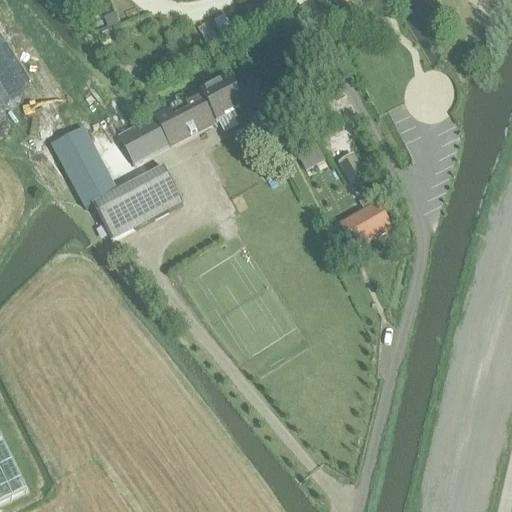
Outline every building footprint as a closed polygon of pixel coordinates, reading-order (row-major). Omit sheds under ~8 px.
[(116,17),(104,22),(108,32),(120,27),(116,17)] [(266,18),(257,23),(261,32),(270,27),(266,18)] [(135,169),(215,126),(244,110),(246,115),(263,106),(251,82),(235,90),(230,81),(205,94),(119,140),(135,169)] [(318,148),(298,159),(307,174),(326,164),(318,148)] [(368,186),(352,157),(338,165),(354,194),(368,186)] [(182,205),(164,171),(93,209),(111,244),(182,205)] [(365,214),(339,229),(353,254),(390,233),(376,208),(374,209),(369,202),(360,207),(365,214)] [(0,511),(28,499),(0,441),(0,511)]
